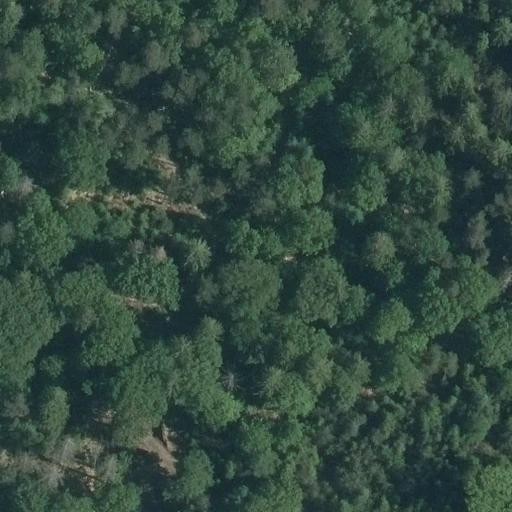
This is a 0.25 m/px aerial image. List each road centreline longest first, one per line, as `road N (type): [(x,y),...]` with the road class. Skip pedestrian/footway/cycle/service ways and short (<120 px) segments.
road 1 (track): [(511,71),(356,0)]
road 2 (track): [(218,511),(187,473),(120,417)]
